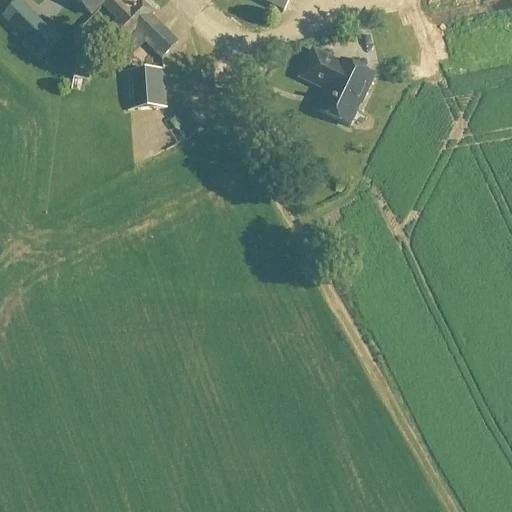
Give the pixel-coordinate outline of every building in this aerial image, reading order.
[(102,0),(98,5),(102,9),(110,0),(102,0)] [(110,0),(102,9),(117,24),(106,35),(120,49),(135,35),(161,62),(176,48),(159,30),(155,34),(146,24),(155,15),(154,14),(156,11),(149,4),(147,7),(140,0),(110,0)] [(248,0),(285,17),(293,0),(248,0)] [(55,40),(33,19),(18,3),(1,20),(16,36),(38,57),(55,40)] [(312,54),(299,81),(320,91),(321,88),(328,91),(316,115),(347,130),(358,108),(359,108),(372,80),(340,64),(339,67),(312,54)] [(92,62),(76,59),(72,81),(88,84),(92,62)] [(125,114),(167,112),(164,74),(124,78),(125,114)] [(189,108),(175,120),(190,139),(204,128),(189,108)] [(227,227),(257,207),(218,145),(196,159),(224,203),(215,209),(227,227)] [(185,166),(173,171),(183,194),(195,189),(185,166)]
